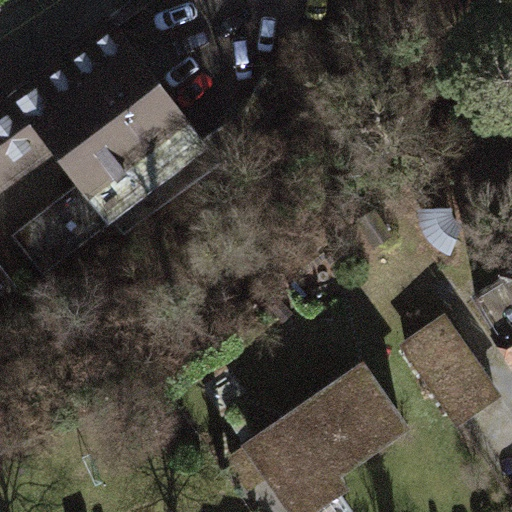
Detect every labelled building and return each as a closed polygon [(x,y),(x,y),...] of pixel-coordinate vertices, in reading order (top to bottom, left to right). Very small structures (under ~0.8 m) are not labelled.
[(511,5),(511,0),(310,0),(354,86),(511,5)] [(161,88),(57,163),(115,243),(219,169),(161,88)] [(511,262),(499,271),(503,278),(476,296),(500,334),(492,338),(511,369),(511,262)] [(0,273),(0,317),(19,304),(0,273)] [(502,392),(443,311),(399,343),(458,424),(502,392)] [(362,359),(240,443),(287,511),(312,511),(347,488),(337,474),(408,425),(362,359)]
